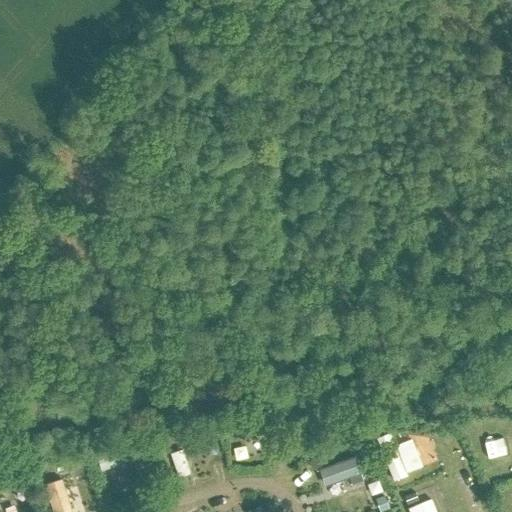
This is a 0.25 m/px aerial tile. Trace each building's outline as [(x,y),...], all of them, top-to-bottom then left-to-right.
[(242,435),(260,434),(259,421),(241,422),(242,435)] [(178,431),(166,434),(169,445),(181,441),(178,431)] [(108,453),(113,466),(145,453),(140,440),(108,453)] [(207,469),(200,443),(173,450),(181,476),(207,469)] [(248,444),(235,446),(236,460),(250,458),(248,444)] [(397,482),(425,462),(417,450),(389,471),(397,482)] [(58,511),(73,511),(64,481),(50,486),(58,511)] [(376,499),(380,511),(381,511),(390,509),(385,496),(376,499)] [(410,511),(439,511),(433,496),(409,506),(410,511)]
